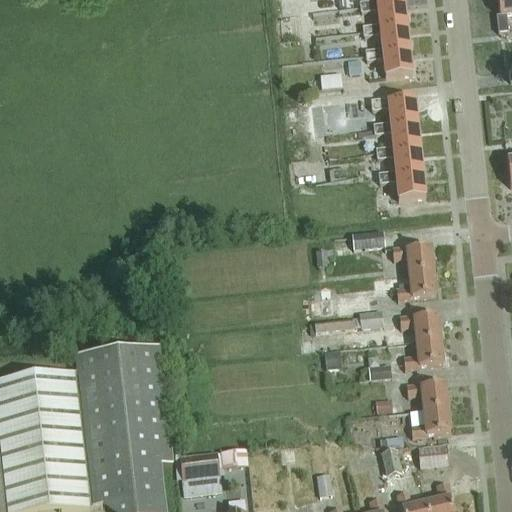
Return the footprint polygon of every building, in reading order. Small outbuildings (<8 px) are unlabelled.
[(375,0),(376,5),(377,9),(403,6),(402,0),(375,0)] [(511,0),(496,0),(499,20),(495,20),(497,37),(507,36),(505,19),(511,18),(511,0)] [(376,5),(359,7),(360,17),(378,15),(379,29),(380,33),(406,30),(403,6),(377,9),(376,5)] [(379,29),(362,31),(363,42),(380,40),(382,54),(382,57),(408,54),(406,30),(380,33),(379,29)] [(382,54),(365,56),(366,66),(383,64),(385,83),(411,80),(408,54),(382,57),(382,54)] [(359,65),(347,66),(348,79),(361,77),(359,65)] [(389,103),(370,105),(371,116),(388,114),(390,128),(390,131),(417,128),(414,104),(389,107),(389,103)] [(353,107),(328,110),(330,121),(355,118),(353,107)] [(390,128),(373,130),(374,140),(391,138),(392,152),(393,156),(419,153),(417,128),(390,131),(390,128)] [(392,152),(375,154),(376,164),(393,163),(395,177),(395,180),(422,177),(419,153),(393,156),(392,152)] [(395,177),(378,179),(379,189),(396,187),(398,206),(424,203),(422,177),(395,180),(395,177)] [(383,238),(353,241),(354,255),(384,252),(383,238)] [(406,253),(392,254),(393,265),(407,264),(409,279),(433,276),(430,252),(407,254),(406,253)] [(326,254),(316,256),(318,272),(328,270),(326,254)] [(399,295),(396,295),(397,306),(413,305),(412,303),(435,301),(433,276),(409,279),(410,288),(399,289),(399,295)] [(333,299),(319,300),(320,303),(314,303),(316,318),(335,316),(333,299)] [(368,301),(338,305),(339,318),(369,314),(368,301)] [(381,316),(359,318),(360,323),(361,333),(361,334),(383,332),(381,316)] [(414,320),(398,322),(400,334),(414,332),(416,347),(440,345),(437,320),(414,323),(414,320)] [(360,323),(352,324),(353,333),(361,333),(360,323)] [(352,324),(315,328),(316,337),(353,333),(352,324)] [(417,362),(403,364),(404,375),(420,373),(420,371),(443,369),(440,345),(416,347),(417,362)] [(72,362),(74,379),(88,511),(160,511),(156,471),(170,469),(157,353),(72,362)] [(326,374),(342,373),(340,356),(325,357),(326,374)] [(378,362),(368,363),(370,384),(391,382),(390,370),(379,371),(378,362)] [(0,511),(88,511),(74,379),(0,387),(0,511)] [(421,390),(406,391),(407,402),(422,400),(423,413),(447,411),(445,389),(421,392),(421,390)] [(377,419),(392,417),(391,404),(375,405),(377,419)] [(424,426),(411,427),(413,443),(427,442),(427,440),(449,438),(447,411),(423,413),(424,426)] [(388,453),(404,450),(402,441),(380,445),(381,452),(388,451),(388,453)] [(445,449),(418,452),(420,472),(447,469),(445,449)] [(297,466),(295,451),(282,453),(283,468),(297,466)] [(246,453),(220,456),(222,474),(248,471),(246,453)] [(411,462),(409,453),(400,455),(402,464),(411,462)] [(183,461),(180,462),(185,501),(220,496),(218,481),(223,481),(222,478),(222,474),(220,456),(183,461)] [(397,456),(379,459),(384,482),(401,478),(397,456)] [(329,480),(315,482),(318,502),(331,500),(329,480)] [(439,505),(425,508),(426,511),(451,511),(449,504),(451,503),(447,488),(435,491),(439,505)] [(408,497),(396,500),(399,511),(426,511),(425,508),(421,492),(408,496),(408,497)]
